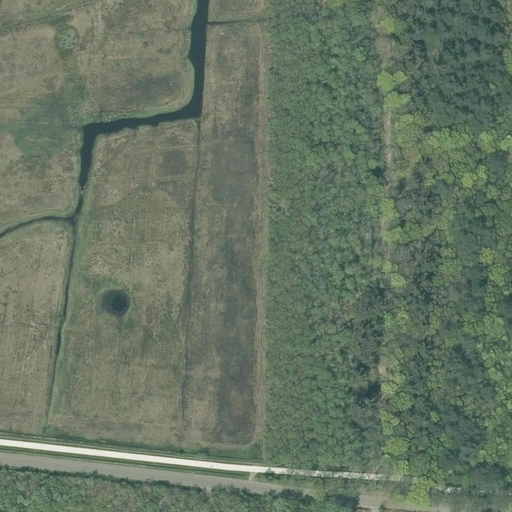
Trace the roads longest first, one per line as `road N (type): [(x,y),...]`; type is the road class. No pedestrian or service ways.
road 1 (unknown): [(455,0),(384,114),(380,292),(363,330),(360,423),(379,449),(386,503)]
road 2 (unclassified): [(497,511),(0,458)]
road 3 (unknown): [(363,330),(467,339),(511,353)]
